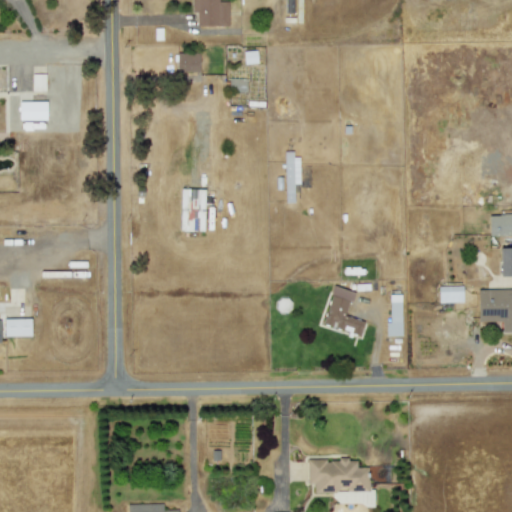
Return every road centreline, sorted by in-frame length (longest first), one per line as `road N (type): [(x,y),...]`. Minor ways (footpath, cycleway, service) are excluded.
road 1 (residential): [(511,384),(0,392)]
road 2 (residential): [(111,0),(115,391)]
